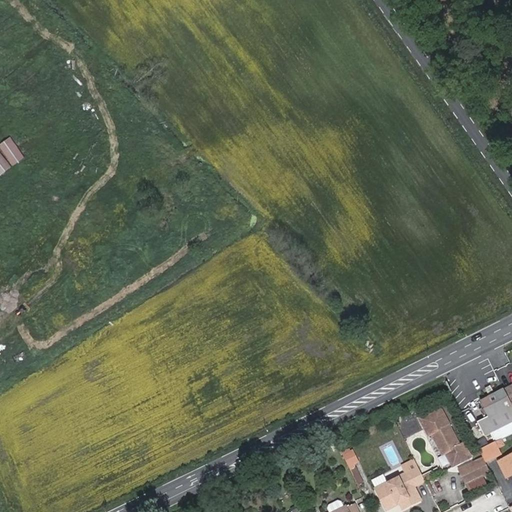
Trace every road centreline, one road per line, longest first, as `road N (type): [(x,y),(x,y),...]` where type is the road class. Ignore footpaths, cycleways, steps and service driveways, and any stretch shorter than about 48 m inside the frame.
road 1 (primary): [(511,320),(116,511)]
road 2 (primary): [(150,511),(511,336)]
road 3 (unclassified): [(381,0),(511,186)]
